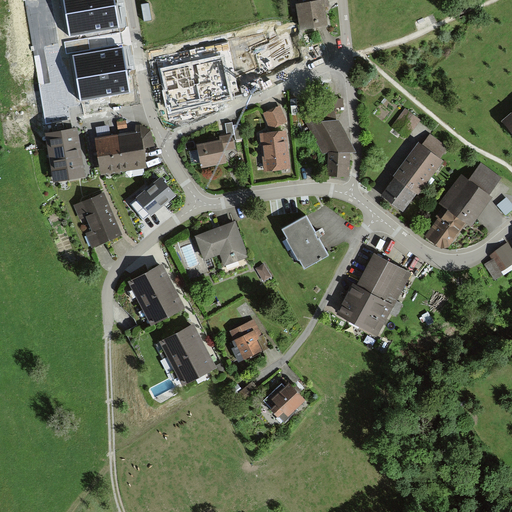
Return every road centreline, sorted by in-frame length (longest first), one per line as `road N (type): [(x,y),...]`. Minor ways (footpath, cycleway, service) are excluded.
road 1 (residential): [(348,59),(162,142)]
road 2 (residential): [(199,204),(116,268),(107,323)]
road 3 (residential): [(377,215),(431,257),(456,263),(511,229)]
road 4 (residential): [(199,204),(316,189),(349,194)]
road 5 (residential): [(129,0),(162,142)]
road 6 (track): [(111,463),(107,323)]
road 7 (residential): [(348,59),(357,160),(349,194)]
